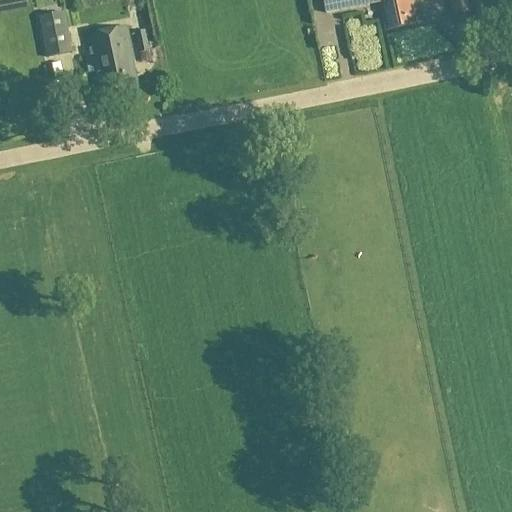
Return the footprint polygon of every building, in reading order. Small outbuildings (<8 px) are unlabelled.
[(381,15),(385,33),(415,26),(409,0),(321,0),(325,15),(367,7),(367,6),(379,4),(381,15)] [(449,0),(453,17),(469,13),(465,0),(449,0)] [(37,19),(45,58),(69,54),(62,15),(37,19)] [(124,29),(86,37),(91,62),(97,61),(99,72),(95,73),(99,92),(135,85),(130,62),(131,62),(124,29)] [(143,33),(135,34),(139,55),(147,53),(143,33)]
